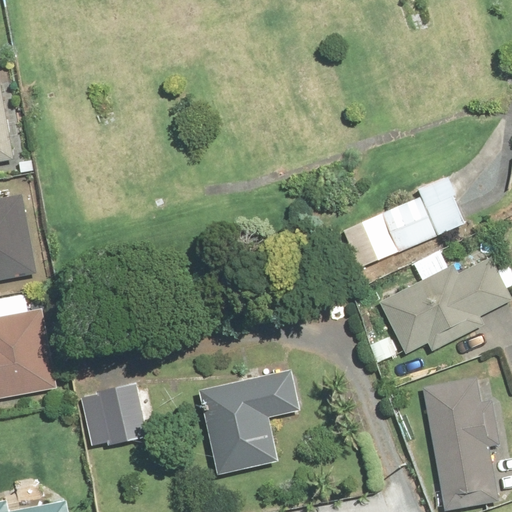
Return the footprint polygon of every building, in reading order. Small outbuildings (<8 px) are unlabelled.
[(29,0),(37,20),(63,96),(46,102),(89,226),(131,211),(124,191),(144,184),(152,207),(195,192),(152,70),(184,59),(188,69),(206,63),(248,182),(288,168),(282,150),(303,143),(309,161),(351,146),(309,27),(358,9),(402,133),(443,119),(436,97),(457,89),(464,109),(503,96),(469,0),(29,0)] [(0,171),(20,169),(4,67),(0,67),(0,171)] [(429,200),(349,233),(365,270),(474,224),(452,174),(423,186),(429,200)] [(0,281),(42,274),(29,194),(0,198),(0,281)] [(457,263),(384,300),(410,351),(433,340),(438,349),(483,325),(480,318),(511,301),(511,285),(496,255),(462,272),(457,263)] [(0,398),(62,387),(48,309),(33,312),(30,293),(0,298),(0,398)] [(394,335),(371,346),(380,366),(403,355),(394,335)] [(237,381),(203,388),(222,475),(285,462),(275,418),(308,411),(299,369),(276,374),(274,363),(235,372),(237,381)] [(428,388),(449,511),(503,503),(494,446),(504,445),(496,400),(483,402),(479,380),(428,388)] [(142,382),(83,397),(96,449),(156,434),(142,382)] [(0,511),(76,511),(74,500),(12,511),(10,496),(0,498),(0,511)]
